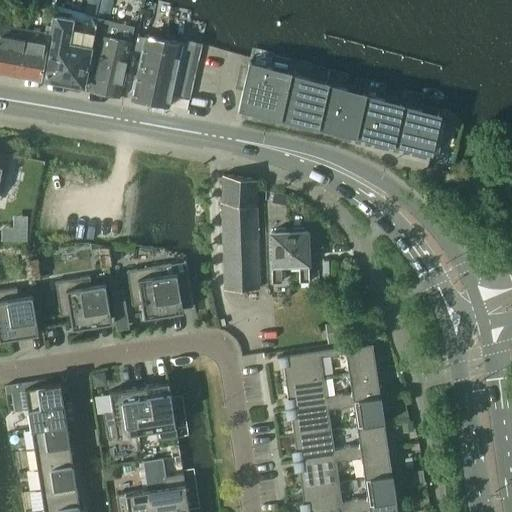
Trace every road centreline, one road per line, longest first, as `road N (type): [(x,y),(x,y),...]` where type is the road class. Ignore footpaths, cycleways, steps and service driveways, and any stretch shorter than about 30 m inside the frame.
road 1 (primary): [(336,168),(266,147),(0,97)]
road 2 (residential): [(75,362),(207,343),(221,352),(235,391),(251,511)]
road 3 (primary): [(476,297),(456,252),(415,204),(381,179),(336,168)]
road 4 (primary): [(451,318),(483,511)]
road 5 (primary): [(336,168),(411,244),(451,318)]
road 6 (residential): [(99,511),(75,362)]
road 7 (primary): [(511,471),(486,324)]
